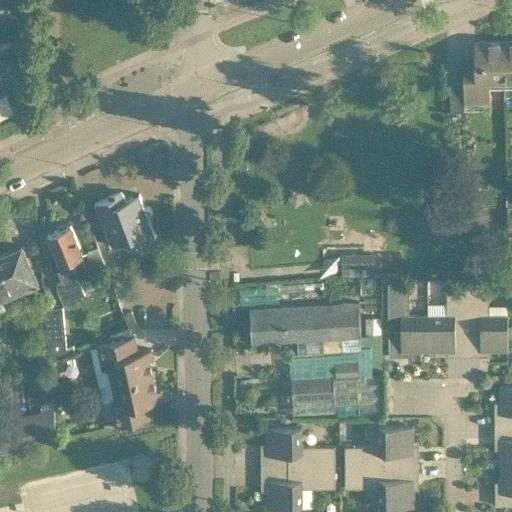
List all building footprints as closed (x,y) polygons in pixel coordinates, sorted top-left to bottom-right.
[(12,28),(0,28),(0,37),(0,51),(13,50),(12,28)] [(490,78),(504,77),(504,40),(476,41),(477,56),(477,69),(464,69),(464,78),(464,100),(490,100),(490,78)] [(464,56),(464,69),(477,69),(477,56),(464,56)] [(465,107),(464,100),(464,78),(451,78),(452,107),(465,107)] [(306,197),(298,186),(287,194),(296,205),(306,197)] [(96,201),(103,220),(112,244),(125,239),(128,245),(157,234),(150,216),(151,216),(152,215),(153,213),(153,212),(153,211),(153,210),(153,209),(152,207),(151,207),(150,206),(149,206),(148,205),(147,205),(146,206),(141,192),(127,197),(125,191),(96,201)] [(261,222),(269,218),(264,208),(256,212),(261,222)] [(59,289),(65,303),(87,294),(73,260),(84,255),(71,223),(67,225),(64,224),(60,225),(58,229),(48,233),(61,263),(57,265),(66,286),(59,289)] [(22,244),(0,253),(0,259),(14,290),(26,285),(28,289),(39,284),(22,244)] [(342,265),(351,265),(350,254),(357,254),(357,258),(363,257),(363,253),(375,253),(376,249),(342,250),(342,265)] [(351,265),(342,265),(342,273),(374,273),(374,265),(375,265),(375,253),(363,253),(363,257),(357,258),(357,254),(350,254),(351,265)] [(0,296),(14,290),(0,259),(0,296)] [(447,314),(428,314),(429,349),(455,349),(455,355),(468,354),(468,280),(447,281),(447,314)] [(489,280),(468,280),(468,354),(482,354),(482,349),(508,349),(508,313),(489,314),(489,280)] [(429,349),(428,314),(410,314),(409,281),(388,281),(389,355),(402,355),(402,349),(429,349)] [(360,301),(272,305),(252,306),(253,341),(297,338),(310,337),(362,334),(360,301)] [(63,306),(45,308),(50,361),(76,351),(74,345),(67,348),(63,306)] [(132,310),(124,313),(130,328),(138,328),(132,310)] [(366,317),(365,332),(381,333),(382,317),(366,317)] [(106,340),(98,342),(103,368),(113,365),(117,382),(154,374),(150,358),(154,357),(152,347),(138,350),(134,334),(132,335),(130,328),(116,333),(105,338),(106,340)] [(310,337),(311,352),(363,349),(362,334),(310,337)] [(357,358),(335,360),(336,373),(358,372),(357,358)] [(154,374),(117,382),(120,397),(110,399),(115,424),(153,416),(150,401),(163,398),(161,388),(157,389),(154,374)] [(338,374),(293,377),(294,399),(339,396),(338,376),(338,374)] [(339,396),(294,399),(295,412),(336,410),(335,403),(358,401),(359,414),(381,412),(379,374),(338,376),(339,396)] [(495,411),(495,424),(511,424),(511,384),(500,384),(500,411),(495,411)] [(50,408),(32,412),(36,442),(57,437),(50,408)] [(32,412),(8,418),(15,447),(36,442),(32,412)] [(0,450),(15,447),(8,418),(0,419),(0,450)] [(345,444),(345,465),(419,465),(419,451),(413,451),(413,424),(378,425),(378,444),(345,444)] [(500,438),(501,464),(511,463),(511,424),(495,424),(495,438),(500,438)] [(261,452),(261,466),(335,465),(335,444),(302,444),(302,425),(266,425),(267,452),(261,452)] [(511,463),(501,464),(501,490),(495,490),(495,504),(511,503),(511,463)] [(335,465),(261,466),(261,479),(267,479),(267,506),(302,506),(302,486),(335,486),(335,465)] [(419,465),(345,465),(345,486),(378,486),(379,505),(414,505),(414,478),(419,478),(419,465)]
